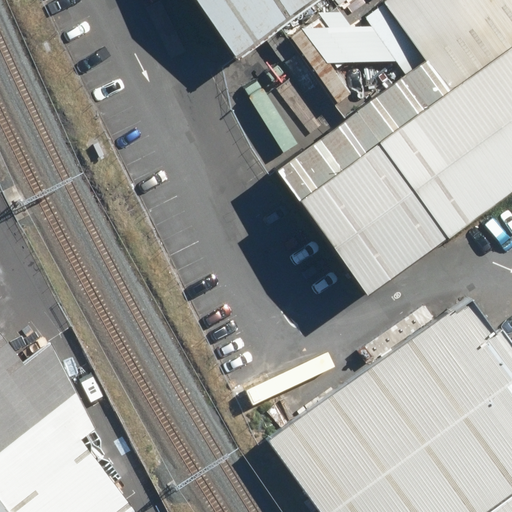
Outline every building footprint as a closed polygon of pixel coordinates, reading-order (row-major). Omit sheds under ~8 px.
[(198,0),(239,56),(316,0),(198,0)] [(511,190),(511,0),(368,0),(359,6),(409,75),(277,169),(367,294),(511,190)] [(297,25),(281,37),(330,103),(346,90),(297,25)] [(511,511),(511,356),(470,297),(267,436),(321,511),(511,511)] [(0,511),(117,511),(119,511),(0,349),(0,511)]
